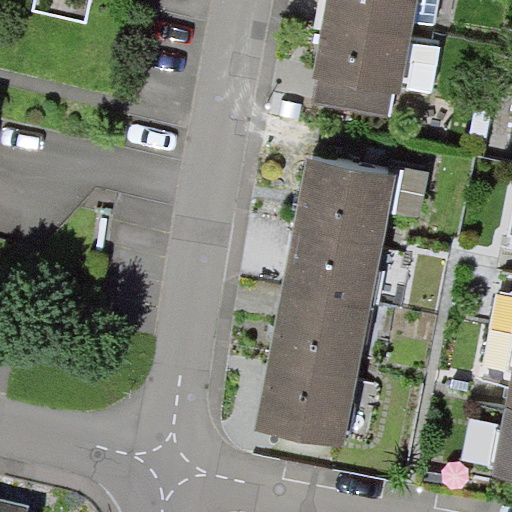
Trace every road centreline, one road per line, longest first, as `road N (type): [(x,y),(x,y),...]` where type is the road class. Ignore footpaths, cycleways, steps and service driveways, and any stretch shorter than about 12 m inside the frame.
road 1 (residential): [(165,465),(252,0)]
road 2 (residential): [(391,511),(165,465)]
road 3 (unknown): [(3,146),(215,197)]
road 4 (residential): [(165,465),(0,427)]
